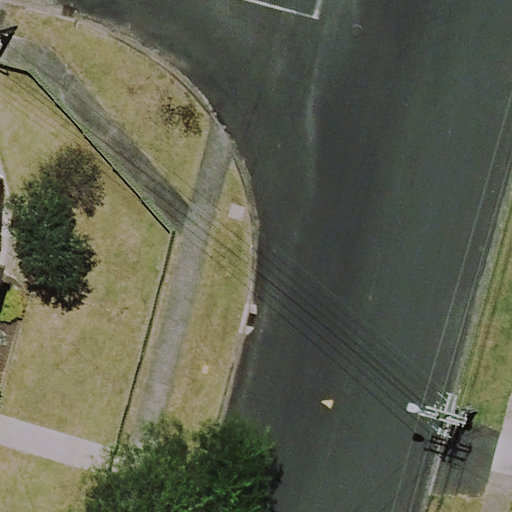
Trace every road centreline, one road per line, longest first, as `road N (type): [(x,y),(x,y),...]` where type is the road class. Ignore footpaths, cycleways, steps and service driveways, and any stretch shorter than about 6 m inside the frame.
road 1 (residential): [(322,511),(439,53)]
road 2 (residential): [(439,53),(245,0)]
